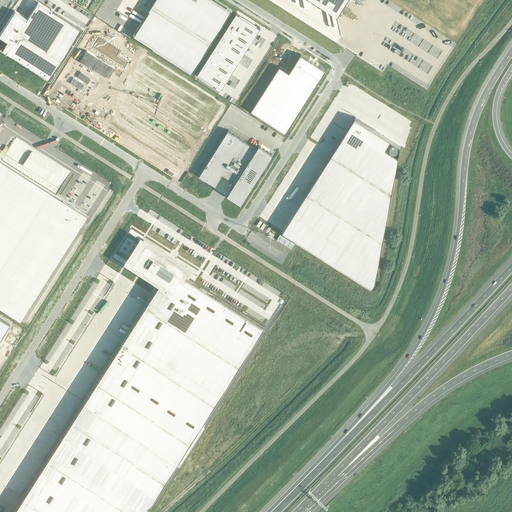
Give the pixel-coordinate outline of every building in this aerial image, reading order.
[(155,0),(133,36),(192,73),(232,10),(216,0),(155,0)] [(314,0),(338,15),(347,0),(314,0)] [(15,11),(0,33),(0,48),(48,80),(81,29),(51,10),(40,27),(15,11)] [(230,23),(254,38),(260,28),(236,13),(230,23)] [(247,48),(254,38),(230,23),(223,33),(247,48)] [(241,59),(247,48),(223,33),(217,43),(241,59)] [(234,69),(241,59),(217,43),(210,53),(234,69)] [(228,79),(234,69),(210,53),(204,64),(228,79)] [(280,66),(251,110),(286,132),(326,70),(301,54),(289,72),(280,66)] [(197,74),(221,89),(228,79),(204,64),(197,74)] [(304,197),(282,231),(372,288),(375,283),(401,146),(355,117),(341,139),(342,144),(338,145),(339,149),(335,150),(336,154),(331,155),(332,159),(328,160),(329,165),(325,166),(326,170),(321,171),(322,175),(318,176),(319,180),(315,181),(316,186),(311,187),(312,191),(308,192),(309,196),(304,197)] [(228,129),(199,176),(216,186),(223,175),(235,182),(228,194),(241,203),(272,154),(259,145),(257,148),(228,129)] [(0,158),(0,306),(20,319),(87,214),(0,158)] [(159,281),(83,401),(179,462),(265,326),(183,274),(186,269),(180,264),(179,266),(173,262),(174,261),(168,257),(167,258),(163,256),(164,254),(145,242),(131,264),(159,281)] [(0,316),(0,337),(10,323),(0,316)] [(141,511),(153,502),(179,462),(83,401),(12,511),(141,511)]
